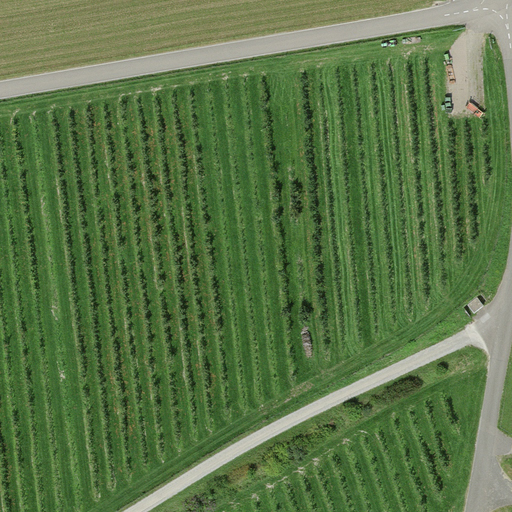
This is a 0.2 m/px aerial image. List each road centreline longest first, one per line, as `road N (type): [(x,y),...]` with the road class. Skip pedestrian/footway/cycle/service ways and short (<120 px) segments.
road 1 (unclassified): [(0,90),(469,12),(494,0)]
road 2 (track): [(135,511),(323,404),(505,322)]
road 3 (unclassified): [(475,511),(511,281)]
